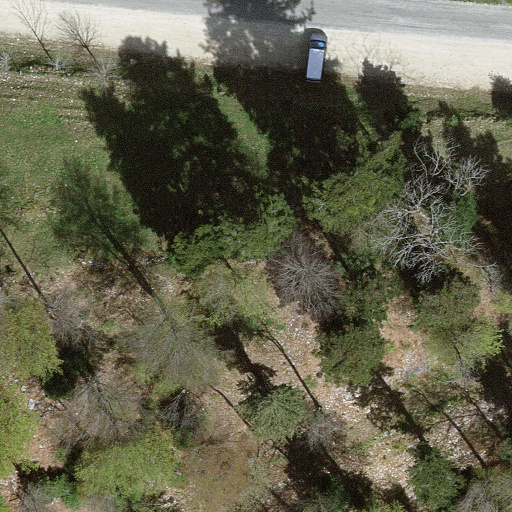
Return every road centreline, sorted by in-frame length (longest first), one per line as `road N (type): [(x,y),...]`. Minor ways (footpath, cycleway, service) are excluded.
road 1 (track): [(209,511),(511,361)]
road 2 (unclassified): [(242,0),(511,24)]
